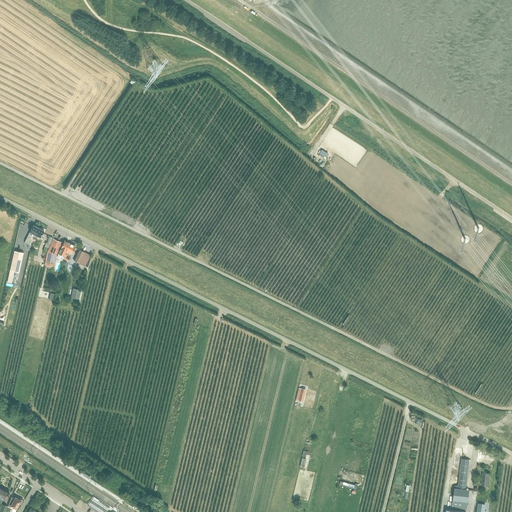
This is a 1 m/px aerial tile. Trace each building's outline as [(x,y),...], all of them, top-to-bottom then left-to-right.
[(34,225),(25,242),(31,245),(31,244),(33,240),(39,228),(34,225)] [(39,228),(33,240),(35,241),(38,236),(41,237),(44,230),(39,228)] [(49,236),(47,242),(46,242),(43,251),(46,252),(48,247),(49,247),(50,243),(50,244),(53,237),(49,236)] [(57,254),(61,243),(53,239),(48,250),(45,264),(54,266),(57,254)] [(179,240),(175,246),(180,249),(184,243),(179,240)] [(58,256),(58,257),(58,258),(59,259),(62,260),(63,258),(70,243),(65,241),(61,248),(62,248),(59,253),(58,255),(58,256)] [(70,243),(63,258),(69,261),(71,256),(68,255),(69,252),(72,253),(76,246),(70,243)] [(79,249),(74,260),(85,266),(90,256),(90,255),(79,249)] [(14,250),(11,265),(8,282),(12,283),(15,271),(19,272),(23,252),(14,250)] [(71,287),(70,298),(79,299),(79,287),(71,287)] [(461,459),(457,489),(454,488),(451,508),(466,509),(469,490),(464,489),(465,487),(466,488),(469,460),(461,459)] [(489,486),(490,474),(483,473),(481,485),(489,486)] [(340,480),(340,484),(343,484),(354,487),(353,490),(355,491),(358,484),(355,483),(355,484),(340,480)] [(10,493),(0,487),(0,500),(1,502),(3,499),(6,501),(10,493)] [(21,504),(23,500),(18,497),(18,498),(16,497),(15,498),(11,496),(8,505),(10,507),(11,506),(17,509),(20,503),(21,504)] [(98,511),(103,511),(104,511),(88,501),(86,504),(98,511)] [(483,511),(485,504),(477,503),(476,511),(483,511)]
